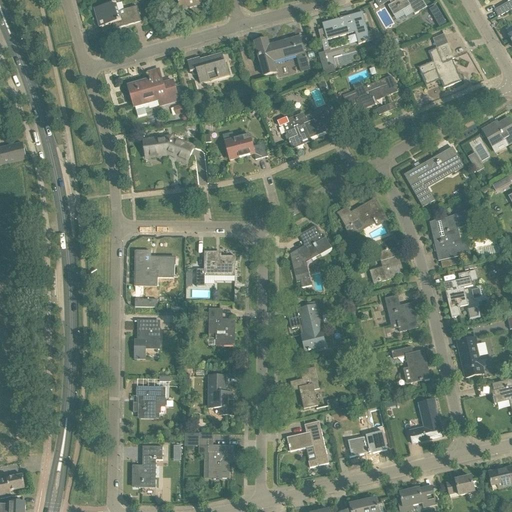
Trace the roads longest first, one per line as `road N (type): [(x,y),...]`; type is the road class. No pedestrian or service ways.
road 1 (primary): [(50,511),(70,365),(60,199),(37,105),(0,9)]
road 2 (residential): [(463,454),(429,292),(381,163)]
road 3 (residential): [(113,509),(119,227)]
road 4 (residential): [(263,502),(262,226)]
road 5 (residential): [(263,502),(463,454)]
road 6 (residential): [(119,227),(110,149),(88,68)]
road 7 (residential): [(88,68),(239,26)]
road 8 (residential): [(381,163),(511,86)]
road 9 (residential): [(262,226),(119,227)]
road 10 (residential): [(262,226),(381,163)]
